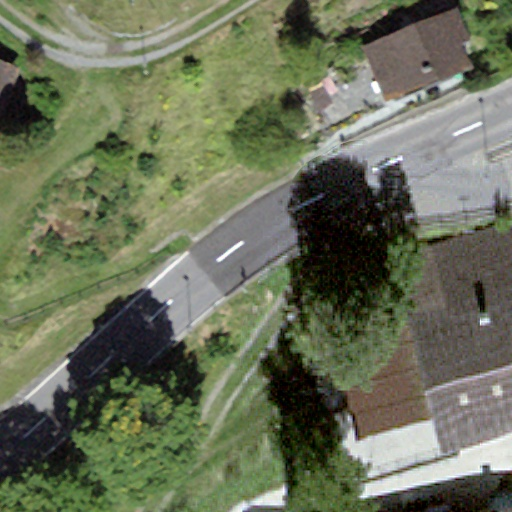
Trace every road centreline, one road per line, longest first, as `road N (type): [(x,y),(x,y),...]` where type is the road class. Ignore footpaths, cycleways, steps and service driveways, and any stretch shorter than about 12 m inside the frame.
road 1 (secondary): [(365,173),(292,209),(216,261),(0,455)]
road 2 (track): [(343,183),(322,250),(135,511)]
road 3 (secondary): [(511,109),(365,173)]
road 4 (residential): [(511,174),(465,181),(365,173)]
road 5 (track): [(109,56),(153,49),(242,0)]
road 6 (track): [(109,56),(59,49),(0,10)]
